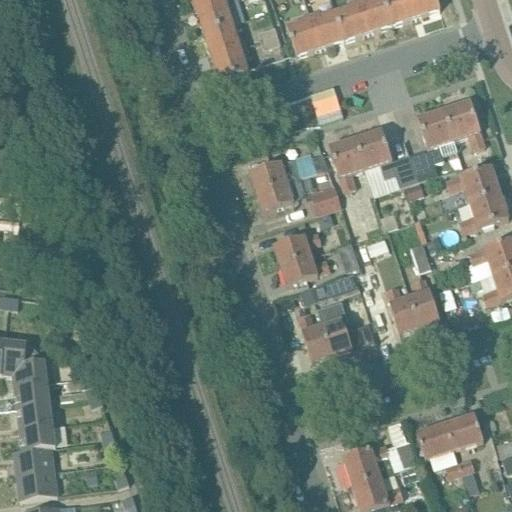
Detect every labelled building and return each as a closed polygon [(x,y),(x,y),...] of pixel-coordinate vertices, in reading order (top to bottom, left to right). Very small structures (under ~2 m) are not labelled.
[(223,0),(191,0),(196,14),(225,5),(223,0)] [(393,31),(416,23),(408,0),(389,0),(383,2),(393,31)] [(408,0),(416,23),(417,23),(441,15),(435,0),(408,0)] [(369,39),(393,31),(383,2),(359,10),(369,39)] [(225,5),(197,15),(204,39),(233,30),(225,5)] [(345,47),(369,39),(359,10),(335,18),(345,47)] [(321,54),(345,47),(335,18),(312,26),(321,54)] [(297,62),(321,54),(312,26),(287,34),(297,62)] [(233,30),(204,39),(212,63),(241,54),(233,30)] [(261,45),(277,40),(275,33),(259,38),(261,45)] [(265,55),(281,50),(277,40),(261,45),(265,55)] [(249,78),(241,54),(212,63),(220,87),(249,78)] [(474,154),(475,156),(485,152),(481,138),(471,107),(444,115),(458,159),(474,154)] [(458,159),(444,115),(418,124),(428,155),(409,161),(418,189),(420,188),(437,183),(433,170),(445,166),(440,151),(454,147),(458,159)] [(418,189),(409,161),(392,167),(382,135),(356,144),(366,175),(366,176),(371,190),(395,182),(399,195),(405,193),(418,189)] [(351,180),(366,176),(366,175),(356,144),(329,153),(344,199),(356,195),(351,180)] [(10,166),(11,154),(2,153),(1,165),(10,166)] [(10,166),(19,167),(20,155),(11,154),(10,166)] [(324,160),(314,163),(319,178),(329,175),(324,160)] [(301,184),(298,175),(295,165),(282,169),(281,168),(250,178),(257,198),(301,184)] [(469,209),(501,198),(492,172),(446,187),(450,199),(464,194),(469,209)] [(263,218),(282,212),(294,208),(294,207),(307,203),(301,184),(257,198),(263,218)] [(418,189),(405,193),(409,206),(424,201),(420,188),(418,189)] [(318,220),(341,213),(334,193),(311,200),(318,220)] [(463,240),(490,231),(509,224),(501,198),(469,209),(473,223),(459,227),(463,240)] [(343,228),(360,227),(357,205),(341,207),(343,228)] [(330,219),(319,222),(322,234),(329,232),(332,225),(330,219)] [(281,272),(312,262),(310,253),(321,250),(317,239),(306,243),(305,242),(274,252),(281,272)] [(492,281),(511,274),(511,245),(469,259),(473,270),(487,266),(492,281)] [(419,279),(431,275),(423,249),(411,253),(419,279)] [(287,292),(306,286),(318,282),(318,280),(329,276),(326,267),(315,270),(312,262),(281,272),(287,292)] [(356,262),(342,267),(346,279),(360,274),(356,262)] [(497,295),(483,300),(487,311),(501,307),(511,303),(511,274),(492,281),(497,295)] [(374,275),(355,281),(366,315),(385,309),(374,275)] [(440,327),(434,308),(430,295),(428,296),(424,285),(415,288),(419,299),(410,302),(420,334),(440,327)] [(335,286),(311,293),(311,294),(314,302),(314,304),(315,307),(339,300),(335,286)] [(410,302),(409,303),(405,291),(388,296),(392,308),(390,308),(400,340),(420,334),(410,302)] [(311,294),(300,297),(305,311),(315,307),(314,304),(314,302),(311,294)] [(0,313),(9,314),(10,303),(1,302),(0,313)] [(19,304),(12,303),(10,303),(9,314),(18,315),(19,304)] [(353,356),(346,337),(342,325),(341,325),(337,312),(326,316),(331,328),(322,331),(333,362),(353,356)] [(507,312),(492,317),(496,328),(511,324),(507,312)] [(333,362),(322,331),(314,333),(310,322),(300,325),(304,337),(302,338),(313,369),(333,362)] [(27,350),(6,347),(2,380),(13,382),(37,357),(32,352),(27,351),(27,350)] [(43,363),(38,357),(37,357),(13,382),(15,393),(48,389),(45,367),(44,367),(43,363)] [(79,372),(90,368),(87,359),(76,363),(79,372)] [(93,381),(68,385),(70,395),(94,391),(93,381)] [(17,414),(51,410),(48,389),(15,393),(17,414)] [(89,405),(101,401),(98,393),(87,396),(89,405)] [(92,414),(103,410),(101,401),(89,405),(92,414)] [(54,432),(51,410),(17,414),(20,436),(54,432)] [(484,448),(481,439),(475,420),(446,430),(455,457),(484,448)] [(446,430),(417,439),(426,467),(455,457),(446,430)] [(382,452),(392,450),(387,431),(377,434),(382,452)] [(56,454),(56,452),(54,432),(20,436),(23,457),(54,454),(56,454)] [(103,447),(114,444),(112,435),(100,439),(103,447)] [(106,456),(117,452),(114,444),(103,447),(106,456)] [(511,445),(497,450),(501,463),(511,459),(511,445)] [(409,447),(395,452),(403,475),(416,470),(409,447)] [(377,468),(390,464),(386,451),(372,456),(372,454),(343,464),(352,492),(381,483),(377,468)] [(55,477),(52,454),(54,454),(23,457),(14,458),(17,482),(55,477)] [(511,461),(502,464),(507,480),(511,478),(511,461)] [(459,469),(463,481),(475,477),(471,465),(459,469)] [(459,469),(446,472),(450,485),(463,481),(459,469)] [(58,502),(55,482),(55,477),(17,482),(20,507),(58,502)] [(116,485),(118,494),(129,490),(127,481),(116,485)] [(386,511),(390,511),(390,510),(398,507),(403,506),(399,493),(386,497),(381,483),(352,492),(359,511),(386,511)] [(124,511),(129,511),(136,510),(133,501),(122,505),(124,511)]
